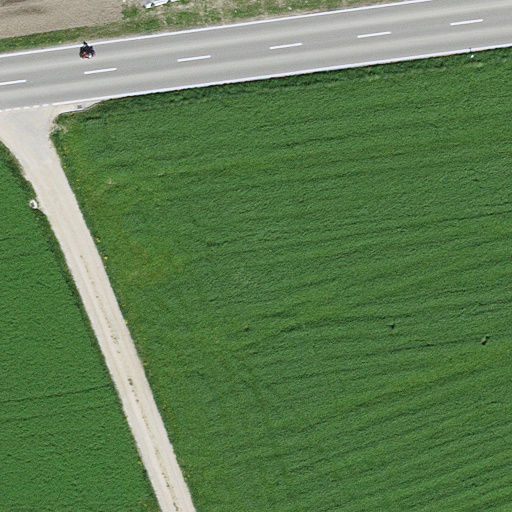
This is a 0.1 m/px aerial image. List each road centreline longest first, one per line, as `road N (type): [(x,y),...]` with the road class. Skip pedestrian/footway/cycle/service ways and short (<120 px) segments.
road 1 (secondary): [(0,85),(511,16)]
road 2 (track): [(177,511),(10,84)]
